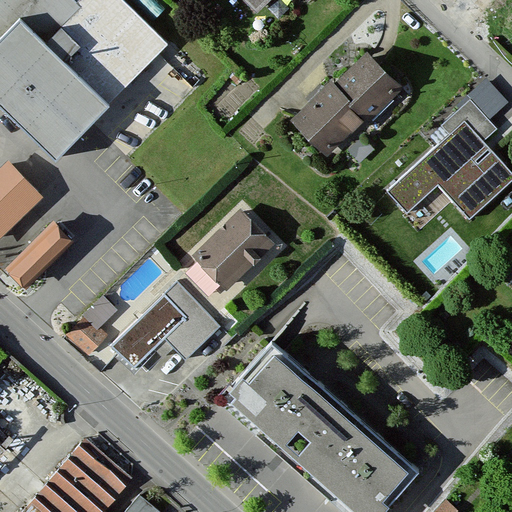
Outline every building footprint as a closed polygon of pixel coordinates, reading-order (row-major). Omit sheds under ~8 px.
[(245,0),(256,11),(266,0),(291,0),(292,0),(304,0),(308,3),(311,0),(245,0)] [(41,37),(18,15),(0,32),(0,105),(55,161),(111,106),(67,62),(79,50),(54,24),(41,37)] [(361,49),(293,123),(329,157),(397,83),(361,49)] [(511,175),(465,123),(388,191),(407,212),(438,184),(469,218),(511,179),(511,175)] [(0,235),(40,198),(9,164),(0,172),(0,235)] [(241,211),(195,255),(227,287),(273,243),(241,211)] [(70,240),(55,225),(8,270),(23,286),(70,240)] [(176,282),(164,294),(188,319),(166,339),(185,360),(218,326),(176,282)] [(164,294),(110,344),(135,369),(166,339),(188,319),(164,294)] [(106,334),(85,316),(68,336),(89,354),(106,334)] [(375,511),(417,463),(270,335),(220,395),(357,511),(375,511)] [(131,466),(99,438),(84,441),(20,511),(161,511),(139,493),(122,511),(107,511),(105,510),(131,480),(131,466)] [(461,511),(446,497),(431,511),(461,511)]
